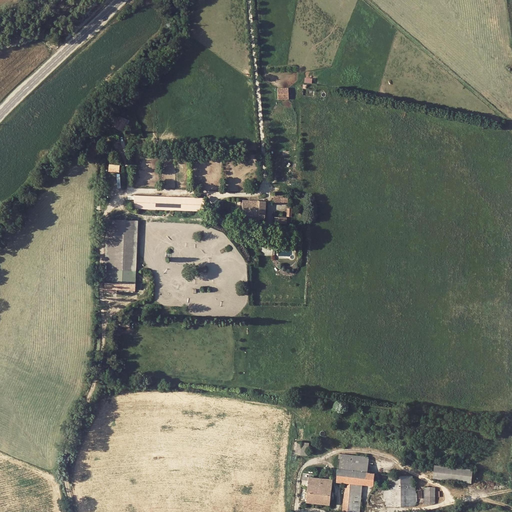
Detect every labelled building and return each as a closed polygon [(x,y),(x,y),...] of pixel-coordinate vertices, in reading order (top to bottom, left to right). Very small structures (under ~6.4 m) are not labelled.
[(288,99),(288,88),(277,88),(277,99),(288,99)] [(137,89),(127,92),(129,97),(139,93),(137,89)] [(113,128),(118,130),(121,120),(115,118),(113,128)] [(109,171),(119,172),(120,165),(109,164),(109,171)] [(134,208),(203,211),(203,199),(135,196),(134,208)] [(264,202),(242,201),(241,221),(258,222),(258,219),(264,218),(264,202)] [(106,219),(104,282),(134,283),(134,271),(110,271),(112,220),(106,219)] [(110,271),(134,271),(136,220),(112,220),(110,271)] [(262,255),(273,255),(273,246),(262,246),(262,255)] [(301,442),(300,455),(308,455),(308,443),(301,442)] [(354,456),(339,454),(338,462),(337,470),(353,471),(354,456)] [(353,471),(367,472),(369,458),(354,456),(353,471)] [(470,483),(472,469),(434,465),(433,478),(470,483)] [(362,484),(373,485),(373,482),(374,473),(367,472),(353,471),(337,470),(336,481),(344,482),(362,484)] [(302,473),(301,485),(306,485),(308,486),(306,502),(329,505),(332,479),(314,477),(314,474),(302,473)] [(388,488),(412,487),(412,475),(388,475),(388,485),(388,488)] [(359,511),(362,484),(344,482),(341,511),(359,511)] [(386,499),(386,500),(386,506),(415,506),(415,487),(412,487),(388,488),(388,485),(383,485),(384,499),(386,499)] [(434,487),(424,488),(425,504),(434,504),(434,487)]
